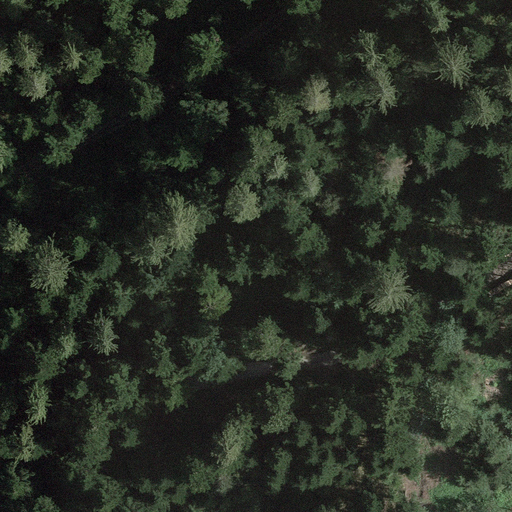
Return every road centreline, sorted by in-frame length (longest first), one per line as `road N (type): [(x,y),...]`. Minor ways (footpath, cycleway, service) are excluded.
road 1 (track): [(511,266),(324,371),(0,467)]
road 2 (track): [(0,198),(211,67),(297,0)]
